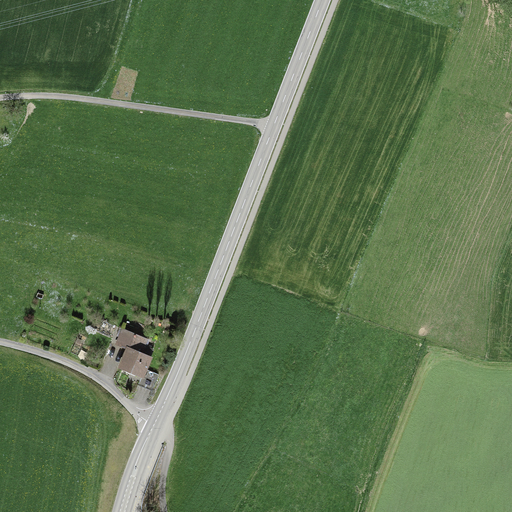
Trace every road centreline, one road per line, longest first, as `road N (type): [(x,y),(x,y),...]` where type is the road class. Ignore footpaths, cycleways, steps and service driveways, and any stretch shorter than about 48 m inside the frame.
road 1 (secondary): [(322,0),(154,426)]
road 2 (unclassified): [(0,341),(94,376),(154,426)]
